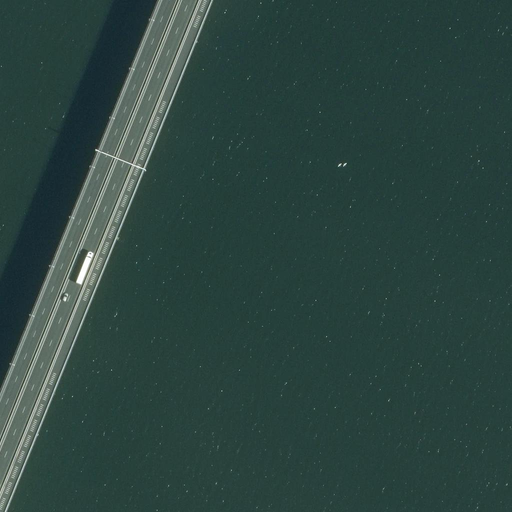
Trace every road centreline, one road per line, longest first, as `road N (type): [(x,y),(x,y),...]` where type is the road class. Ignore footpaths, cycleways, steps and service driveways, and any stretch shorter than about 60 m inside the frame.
road 1 (tertiary): [(0,511),(207,0)]
road 2 (motorway): [(0,473),(190,0)]
road 3 (motorway): [(170,0),(0,424)]
